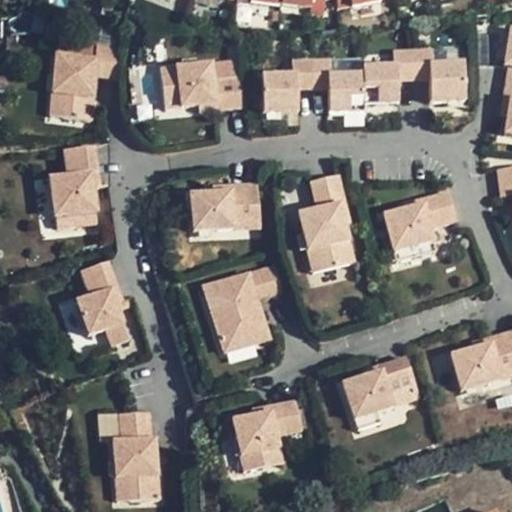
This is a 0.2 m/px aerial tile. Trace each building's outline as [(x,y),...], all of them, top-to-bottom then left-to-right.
[(335,14),(335,0),(151,0),(149,7),(178,18),(182,6),(196,11),(230,17),(231,7),(258,10),(257,20),(322,23),(323,13),(335,14)] [(352,0),(358,20),(390,13),(387,2),(396,0),(412,0),(414,7),(442,0),(352,0)] [(511,32),(508,32),(503,65),(509,66),(511,66),(511,32)] [(433,47),(433,61),(465,61),(464,46),(433,47)] [(114,54),(89,53),(89,69),(88,80),(112,81),(114,54)] [(427,54),(411,55),(412,82),(428,82),(427,67),(427,54)] [(412,82),(411,55),(395,55),(395,67),(396,82),(412,82)] [(309,91),(309,62),(293,63),(294,77),(294,92),(309,91)] [(324,62),(309,62),(309,91),(324,91),(324,76),(324,62)] [(89,69),(49,66),(45,124),(85,126),(88,80),(89,69)] [(189,108),(207,105),(203,86),(199,66),(150,76),(157,114),(189,108)] [(461,66),(427,67),(428,82),(428,104),(462,103),(461,66)] [(395,67),(361,68),(361,75),(362,105),(396,105),(396,82),(395,67)] [(361,75),(324,76),(324,91),(325,113),(362,112),(362,105),(361,75)] [(294,92),(294,77),(256,78),(257,115),(294,113),(294,92)] [(207,105),(189,108),(190,116),(235,107),(230,81),(203,86),(207,105)] [(511,97),(504,96),(501,113),(506,114),(502,134),(511,135),(511,97)] [(58,154),(62,174),(85,170),(88,192),(94,191),(88,149),(58,154)] [(511,168),(497,170),(500,197),(511,195),(511,168)] [(88,192),(85,170),(62,174),(46,176),(53,223),(92,217),(88,192)] [(333,173),(304,181),(311,207),(340,199),(333,173)] [(256,225),(252,186),(212,191),(213,196),(186,199),(190,237),(230,233),(229,228),(256,225)] [(460,226),(452,197),(425,204),(433,233),(460,226)] [(346,220),(340,199),(311,207),(291,212),(301,250),(305,249),(311,269),(349,259),(339,222),(346,220)] [(433,233),(425,204),(407,209),(408,214),(388,220),(400,262),(438,251),(433,233)] [(278,267),(252,275),(261,303),(287,295),(278,267)] [(115,308),(121,306),(106,269),(81,278),(91,302),(110,295),(115,308)] [(261,303),(252,275),(204,290),(224,354),(272,339),(261,303)] [(115,308),(110,295),(91,302),(78,307),(90,340),(106,333),(123,327),(115,308)] [(123,327),(106,333),(113,352),(130,345),(123,327)] [(511,333),(502,336),(511,368),(511,333)] [(511,377),(511,368),(502,336),(475,345),(477,350),(452,357),(464,395),(503,384),(502,380),(511,377)] [(407,358),(383,366),(393,395),(417,386),(407,358)] [(393,395),(383,366),(364,373),(366,378),(342,386),(359,434),(383,425),(378,413),(397,407),(393,395)] [(257,408),(258,414),(274,409),(280,428),(303,420),(295,395),(257,408)] [(258,414),(235,421),(251,471),(290,458),(280,428),(274,409),(258,414)] [(129,420),(131,449),(157,448),(155,418),(129,420)] [(118,451),(121,494),(126,494),(165,490),(162,447),(157,448),(131,449),(118,451)] [(126,494),(126,511),(148,511),(166,511),(165,490),(126,494)]
